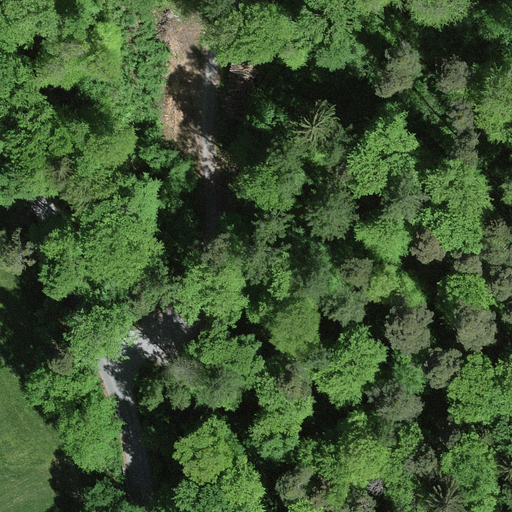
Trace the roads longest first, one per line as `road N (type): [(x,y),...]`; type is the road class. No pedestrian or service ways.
road 1 (tertiary): [(149,511),(111,367),(0,92)]
road 2 (track): [(240,0),(205,76),(212,235),(201,286),(185,323),(111,367)]
